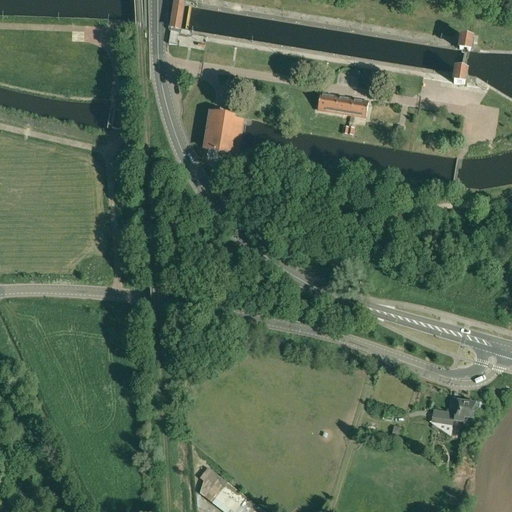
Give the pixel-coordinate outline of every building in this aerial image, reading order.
[(180,30),(184,5),(176,3),(171,29),(180,30)] [(461,40),(459,50),(470,52),(472,41),(461,40)] [(456,74),(454,85),(465,87),(467,76),(456,74)] [(334,113),(337,98),(321,96),(318,111),(334,113)] [(350,116),(353,101),(337,98),(334,113),(350,116)] [(353,101),(350,116),(366,119),(369,104),(353,101)] [(238,154),(243,120),(211,115),(205,150),(209,150),(208,158),(235,162),(236,154),(238,154)] [(457,401),(455,417),(457,417),(457,419),(464,420),(467,403),(463,402),(464,401),(459,400),(459,402),(457,401)] [(464,420),(464,425),(471,426),(472,419),(475,420),(477,404),(475,404),(476,403),(471,402),(471,403),(467,403),(464,420)] [(433,416),(432,424),(451,437),(454,419),(433,416)] [(396,427),(391,440),(401,443),(406,430),(396,427)]
